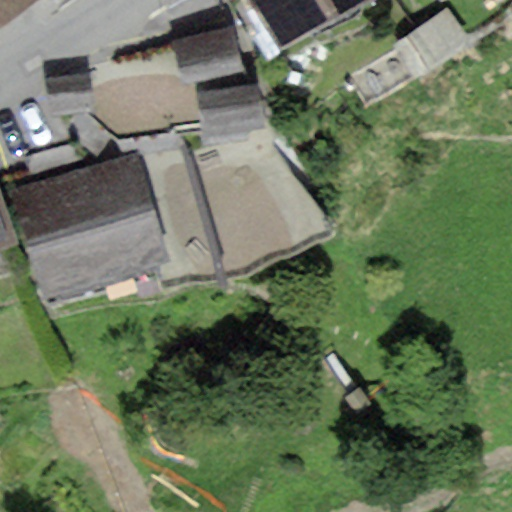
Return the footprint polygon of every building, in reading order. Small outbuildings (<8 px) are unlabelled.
[(0,0),(0,10),(15,0),(0,0)] [(248,0),(278,46),(350,0),(248,0)] [(229,32),(75,71),(121,139),(248,106),(229,32)] [(134,157),(22,194),(54,291),(166,254),(134,157)] [(0,192),(0,239),(15,234),(0,192)]
